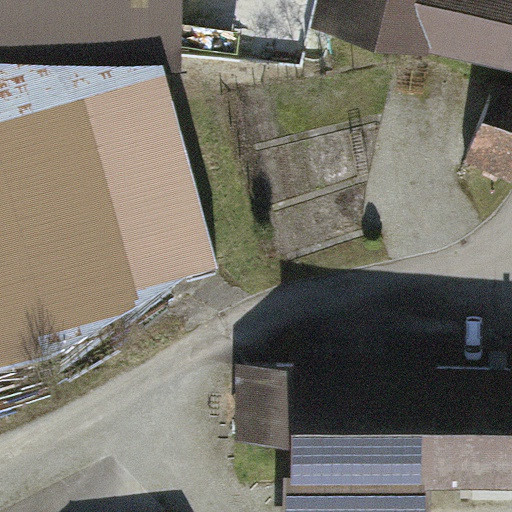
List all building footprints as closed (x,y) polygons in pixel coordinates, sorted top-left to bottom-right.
[(0,0),(0,49),(260,50),(259,0),(0,0)] [(422,51),(423,46),(511,67),(511,19),(508,19),(511,0),(316,0),(310,24),(422,51)] [(157,277),(212,265),(160,73),(0,69),(0,369),(52,356),(157,277)] [(511,101),(501,96),(467,168),(505,186),(511,170),(511,101)] [(293,443),(292,511),(415,511),(416,477),(511,477),(511,376),(445,376),(445,358),(305,357),(304,373),(243,373),(242,443),(293,443)]
